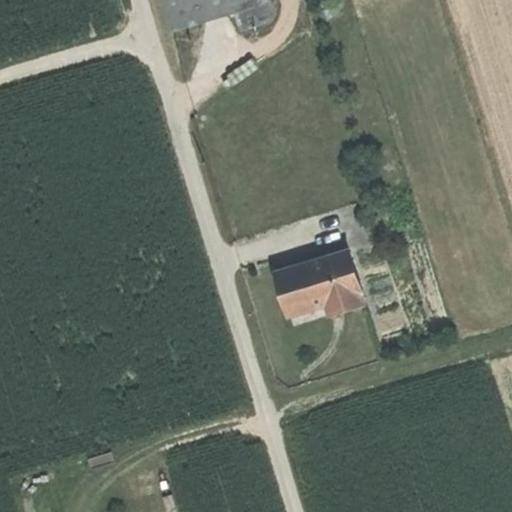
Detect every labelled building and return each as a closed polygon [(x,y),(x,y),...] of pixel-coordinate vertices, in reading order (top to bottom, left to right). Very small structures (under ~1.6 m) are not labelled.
[(220,0),(168,0),(176,24),(223,9),(220,0)] [(220,0),(223,9),(253,0),(220,0)] [(348,251),(329,257),(332,266),(351,260),(348,251)] [(278,273),(291,315),(328,304),(340,300),(343,310),(364,303),(351,260),(332,266),(329,257),(278,273)] [(331,313),(343,310),(340,300),(328,304),(331,313)]
